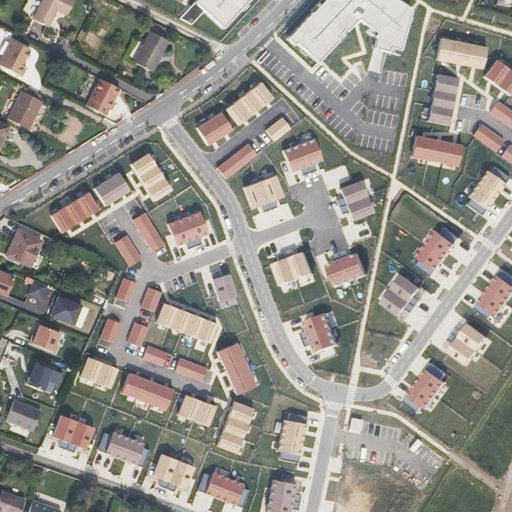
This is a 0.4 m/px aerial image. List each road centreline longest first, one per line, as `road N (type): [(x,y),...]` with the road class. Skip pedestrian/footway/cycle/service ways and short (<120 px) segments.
road 1 (residential): [(511,214),(391,381),(375,393),(339,392)]
road 2 (residential): [(183,511),(0,445)]
road 3 (residential): [(245,242),(288,352),(317,384),(339,392)]
road 4 (residential): [(155,272),(142,286),(122,356),(207,390)]
road 5 (residential): [(289,0),(160,108)]
road 6 (residential): [(160,108),(226,194),(245,242)]
road 7 (residential): [(160,108),(43,184)]
road 8 (residential): [(339,392),(313,511)]
